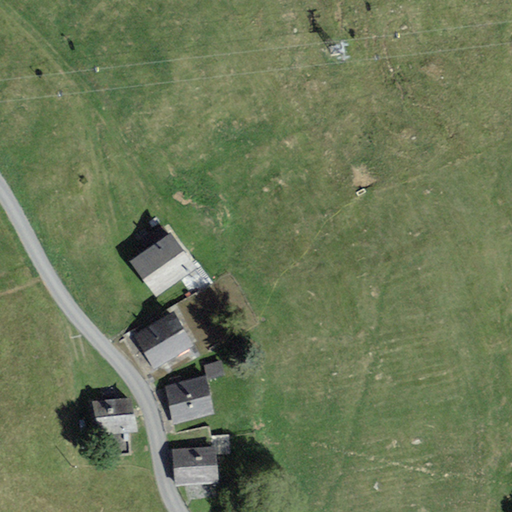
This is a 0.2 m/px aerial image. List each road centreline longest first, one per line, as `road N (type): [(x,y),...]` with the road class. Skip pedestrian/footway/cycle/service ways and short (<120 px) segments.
road 1 (unclassified): [(176,511),(134,384),(55,294),(0,197)]
road 2 (track): [(0,5),(75,70),(125,272),(138,293)]
